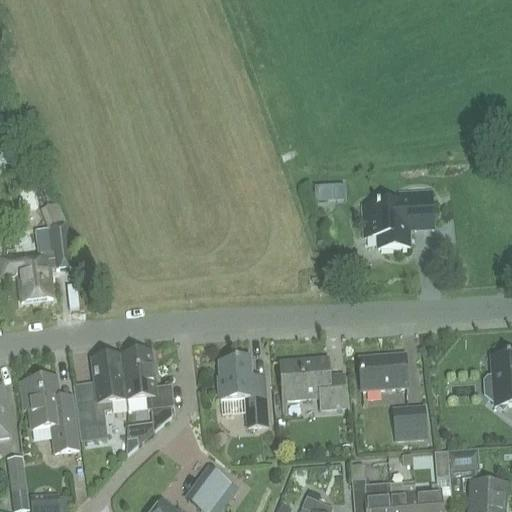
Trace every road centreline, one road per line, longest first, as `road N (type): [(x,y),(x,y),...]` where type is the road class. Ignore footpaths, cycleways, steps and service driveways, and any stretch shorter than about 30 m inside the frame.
road 1 (residential): [(511,306),(179,322)]
road 2 (residential): [(91,511),(178,422),(185,352),(179,322)]
road 3 (residential): [(179,322),(0,345)]
